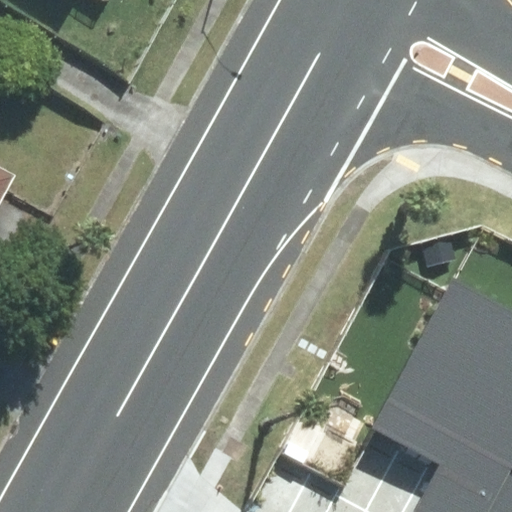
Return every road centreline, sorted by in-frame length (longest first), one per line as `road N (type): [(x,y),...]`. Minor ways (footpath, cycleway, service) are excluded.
road 1 (secondary): [(356,13),(75,511)]
road 2 (residential): [(356,13),(511,99)]
